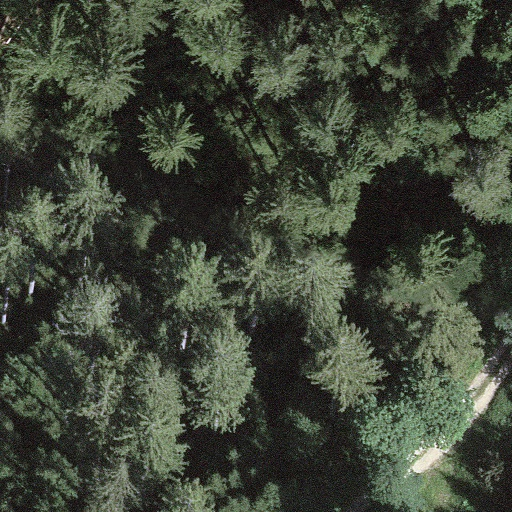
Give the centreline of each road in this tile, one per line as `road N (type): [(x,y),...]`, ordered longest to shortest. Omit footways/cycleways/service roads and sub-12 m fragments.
road 1 (track): [(370,511),(511,344)]
road 2 (track): [(474,396),(434,511)]
